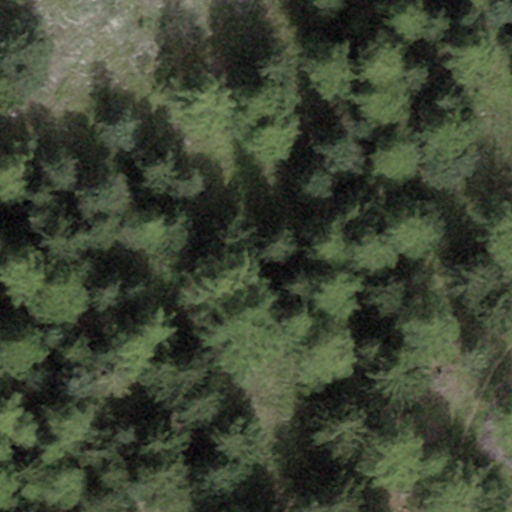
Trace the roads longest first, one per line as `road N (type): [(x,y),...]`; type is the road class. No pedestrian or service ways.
road 1 (track): [(189,0),(171,142),(187,207),(195,348),(164,511)]
road 2 (track): [(414,511),(511,322)]
